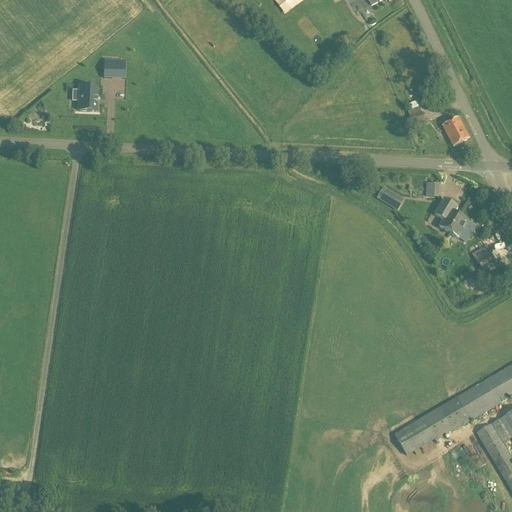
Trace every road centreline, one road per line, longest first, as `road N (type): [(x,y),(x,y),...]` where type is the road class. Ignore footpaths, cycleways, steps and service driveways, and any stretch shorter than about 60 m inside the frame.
road 1 (tertiary): [(0,140),(493,168)]
road 2 (unknown): [(26,471),(76,144)]
road 3 (tertiary): [(493,168),(413,0)]
